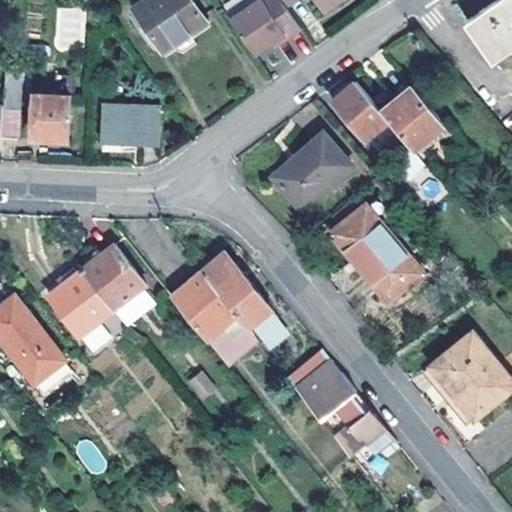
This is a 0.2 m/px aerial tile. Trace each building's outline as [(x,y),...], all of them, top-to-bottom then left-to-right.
[(160,53),(203,24),(187,0),(144,0),(128,11),(154,50),(157,49),(160,53)] [(230,0),(223,4),(229,14),(250,2),(248,0),(230,0)] [(256,0),(226,22),(251,58),(266,47),(279,37),(282,42),(298,31),(280,8),(274,0),(256,0)] [(306,0),(318,17),(341,0),(306,0)] [(491,64),(511,49),(511,0),(499,0),(481,13),(464,25),(491,64)] [(279,37),(266,47),(269,51),(282,42),(279,37)] [(3,108),(2,137),(17,137),(18,109),(17,109),(18,93),(19,93),(20,71),(4,71),(3,107),(3,108)] [(376,111),(352,83),(329,102),(362,141),(386,123),(376,111)] [(408,87),(376,111),(386,123),(404,144),(410,151),(441,126),(408,87)] [(70,99),(34,96),(33,138),(68,140),(70,99)] [(155,108),(100,105),(98,150),(98,159),(118,160),(118,151),(154,152),(155,108)] [(319,132),(267,176),(295,208),(346,165),(319,132)] [(402,185),(424,167),(410,151),(404,144),(390,156),(399,167),(392,174),(402,185)] [(335,227),(327,232),(384,301),(418,275),(410,264),(423,254),(375,194),(359,207),(352,199),(328,217),(335,227)] [(77,268),(109,309),(139,285),(145,280),(114,241),(77,268)] [(256,337),(268,353),(270,352),(273,356),(277,352),(273,347),(255,323),(272,311),(227,250),(203,269),(256,337)] [(410,264),(418,275),(432,264),(423,254),(410,264)] [(44,293),(76,334),(109,309),(77,268),(44,293)] [(203,269),(172,293),(224,361),(256,337),(203,269)] [(109,309),(121,324),(151,300),(139,285),(109,309)] [(0,345),(28,383),(58,361),(60,360),(12,295),(0,303),(0,312),(1,315),(0,315),(0,345)] [(109,309),(76,334),(88,350),(121,324),(109,309)] [(255,323),(273,347),(289,335),(272,311),(255,323)] [(426,366),(470,418),(511,384),(467,332),(426,366)] [(343,421),(329,432),(345,452),(358,441),(379,425),(363,406),(358,410),(344,392),(349,388),(323,358),(317,350),(286,376),(292,384),(315,414),(329,404),(343,421)] [(58,361),(28,383),(37,395),(67,373),(58,361)] [(426,366),(419,371),(462,424),(470,418),(426,366)] [(186,383),(201,402),(217,390),(202,370),(186,383)] [(358,410),(363,406),(349,388),(344,392),(358,410)] [(389,437),(379,425),(358,441),(369,454),(389,437)]
